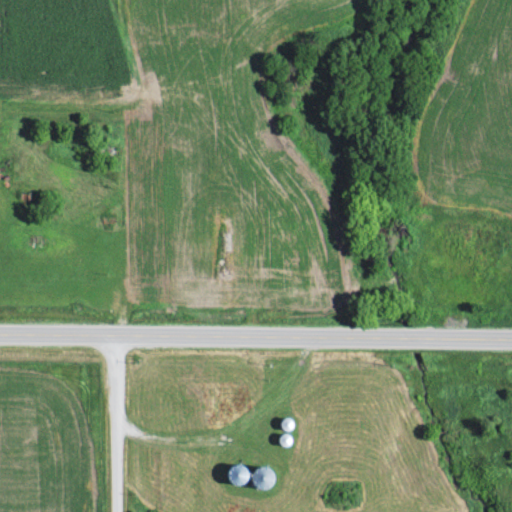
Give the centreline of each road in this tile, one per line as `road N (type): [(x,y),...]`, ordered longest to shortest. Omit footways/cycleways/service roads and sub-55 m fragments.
road 1 (primary): [(0,333),(511,338)]
road 2 (residential): [(114,511),(113,335)]
